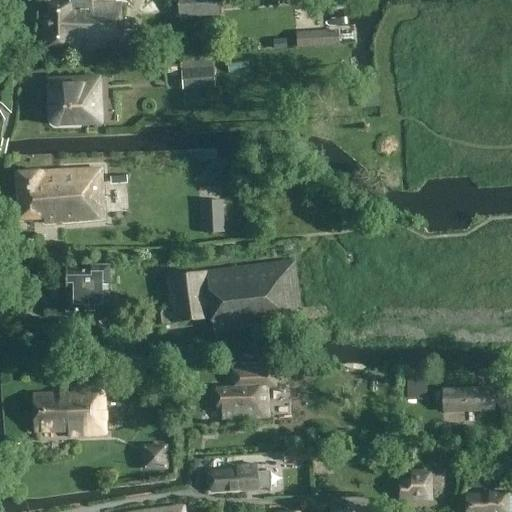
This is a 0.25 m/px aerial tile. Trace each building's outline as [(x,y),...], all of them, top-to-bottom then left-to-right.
[(71,38),(120,39),(120,5),(91,5),(91,0),(69,0),(69,5),(48,5),(48,47),(71,47),(71,38)] [(218,0),(177,0),(178,18),(219,17),(218,0)] [(338,47),(337,31),(295,34),(296,49),(338,47)] [(128,45),(111,46),(111,59),(128,59),(128,45)] [(212,88),(211,72),(182,73),(183,90),(212,88)] [(98,122),(97,104),(92,105),(91,85),(50,86),(51,119),(53,123),(57,124),(98,122)] [(197,163),(210,162),(193,182),(194,183),(212,185),(227,167),(228,163),(230,163),(230,160),(216,160),(216,150),(184,152),(197,163)] [(103,220),(101,170),(64,172),(41,174),(41,172),(15,173),(18,221),(43,219),(44,224),(103,220)] [(127,186),(126,177),(109,178),(109,187),(127,186)] [(199,233),(220,232),(219,214),(198,215),(199,233)] [(292,262),(206,272),(166,278),(171,310),(160,312),(162,324),(172,323),(210,318),(264,311),(266,329),(301,324),(292,262)] [(108,312),(108,309),(122,309),(122,294),(108,294),(108,266),(84,267),(84,271),(65,271),(66,313),(108,312)] [(157,356),(126,358),(127,377),(159,375),(157,356)] [(275,387),(273,368),(231,370),(232,388),(215,389),(216,410),(221,410),(222,420),(268,418),(266,388),(275,387)] [(406,396),(415,396),(414,370),(406,371),(406,396)] [(105,436),(103,386),(66,386),(66,394),(32,395),(35,432),(68,431),(68,437),(105,436)] [(442,412),(493,411),(493,390),(442,391),(442,412)] [(310,446),(310,437),(282,439),(282,447),(310,446)] [(142,446),(142,472),(168,471),(167,445),(142,446)] [(283,454),(284,464),(309,462),(308,452),(283,454)] [(445,474),(459,474),(459,463),(446,462),(445,474)] [(270,488),(269,472),(257,473),(256,465),(235,467),(236,471),(209,473),(211,492),(270,488)] [(430,500),(430,472),(410,472),(410,481),(399,481),(399,501),(430,500)] [(507,511),(507,493),(488,493),(488,496),(465,496),(465,511),(507,511)]
